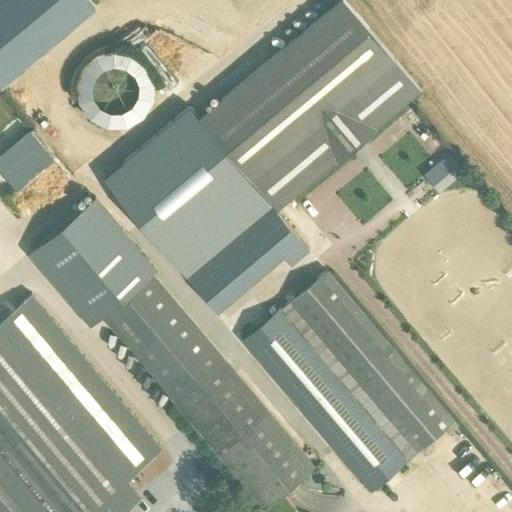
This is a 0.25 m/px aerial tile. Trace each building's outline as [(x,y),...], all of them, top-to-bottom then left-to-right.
[(90,0),(0,0),(0,84),(1,85),(96,6),(90,0)] [(133,0),(107,0),(119,18),(138,7),(133,0)] [(427,91),(352,0),(348,0),(205,117),(279,207),(281,210),(427,91)] [(81,54),(81,124),(149,124),(149,54),(81,54)] [(157,231),(196,277),(279,207),(205,117),(196,106),(112,176),(138,208),(157,231)] [(446,154),(420,172),(435,193),(461,175),(446,154)] [(51,156),(10,186),(27,209),(67,179),(51,156)] [(97,195),(32,250),(92,322),(102,314),(153,271),(158,267),(97,195)] [(286,303),(413,456),(419,450),(420,451),(456,421),(328,266),(286,302),(286,303)] [(316,466),(153,271),(102,314),(265,509),(316,466)] [(0,511),(115,511),(142,490),(131,477),(166,448),(36,290),(0,319),(0,511)] [(409,460),(409,459),(413,456),(286,303),(245,337),(372,491),(409,460)]
